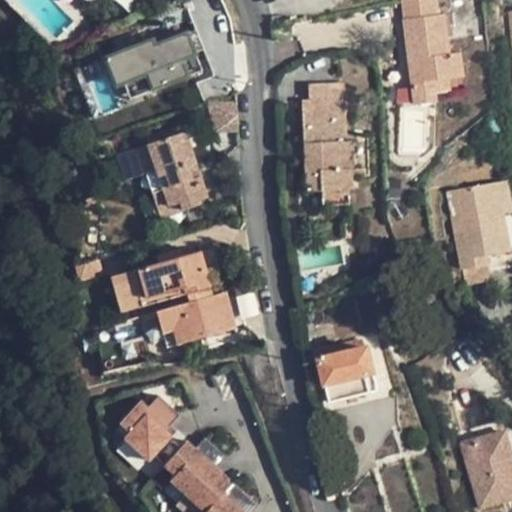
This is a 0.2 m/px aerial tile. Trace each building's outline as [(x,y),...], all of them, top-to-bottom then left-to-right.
[(448,53),(443,12),(438,13),(436,0),(402,0),(415,102),(439,99),(438,91),(436,78),(464,74),(461,52),(448,53)] [(207,69),(190,26),(112,56),(122,83),(128,81),(134,97),(207,69)] [(466,87),(464,74),(436,78),(438,91),(466,87)] [(353,188),(351,138),(344,139),(342,81),(309,82),(309,97),(305,98),(308,189),(324,189),(351,188),(353,188)] [(214,132),(238,129),(237,102),(207,105),(214,132)] [(182,202),(184,211),(201,205),(198,200),(207,196),(206,192),(188,137),(185,132),(129,151),(138,175),(146,173),(154,192),(164,189),(170,206),(182,202)] [(126,179),(138,175),(129,151),(118,154),(126,179)] [(464,258),(489,253),(511,249),(506,212),(511,210),(511,204),(508,180),(448,192),(460,259),(464,258)] [(351,203),(351,188),(324,189),(324,204),(351,203)] [(162,218),(172,215),(170,206),(164,189),(154,192),(162,218)] [(172,215),(184,211),(182,202),(170,206),(172,215)] [(218,272),(216,262),(212,248),(114,275),(123,310),(210,286),(207,275),(218,272)] [(493,278),(489,253),(464,258),(468,282),(493,278)] [(235,328),(233,323),(224,292),(159,311),(169,346),(235,328)] [(377,389),(366,344),(318,355),(329,401),(377,389)] [(140,397),(120,419),(128,426),(122,433),(151,459),(156,453),(165,461),(185,438),(169,426),(179,413),(158,394),(149,405),(140,397)] [(499,424),(496,413),(464,422),(467,433),(499,424)] [(511,461),(511,441),(506,422),(499,424),(510,462),(511,461)] [(511,468),(510,462),(499,424),(467,433),(469,440),(458,443),(478,511),(511,501),(511,468)] [(469,440),(467,433),(456,437),(458,443),(469,440)] [(185,438),(165,461),(175,469),(170,475),(206,508),(232,479),(217,465),(226,455),(205,436),(194,447),(185,438)] [(206,508),(201,511),(247,511),(246,511),(256,500),(232,479),(206,508)]
